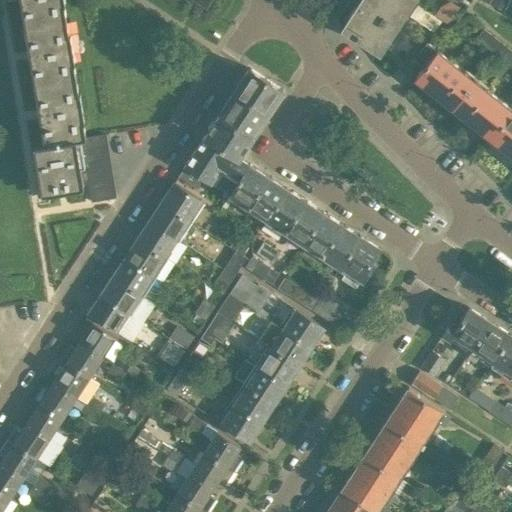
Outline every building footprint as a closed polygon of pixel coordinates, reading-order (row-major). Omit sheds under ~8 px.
[(20,0),(45,142),(33,144),(42,193),(84,186),(84,184),(89,183),(92,201),(116,197),(105,134),(86,137),(83,122),(84,121),(79,91),(78,92),(73,62),(75,62),(70,33),(68,33),(63,4),(64,3),(63,0),(20,0)] [(192,0),(198,4),(206,9),(211,0),(192,0)] [(378,49),(395,24),(359,0),(343,25),(378,49)] [(395,24),(410,0),(359,0),(395,24)] [(505,0),(494,0),(493,4),(502,9),(507,1),(505,0)] [(490,34),(483,28),(476,38),(483,43),(490,34)] [(490,34),(483,43),(489,48),(497,39),(490,34)] [(496,54),(503,44),(497,39),(489,48),(496,54)] [(438,49),(428,42),(413,59),(423,67),(415,78),(490,138),(511,109),(511,107),(439,49),(438,49)] [(502,59),(510,49),(503,44),(496,54),(502,59)] [(511,51),(510,49),(502,59),(509,64),(511,60),(511,51)] [(234,90),(268,112),(283,88),(249,66),(234,90)] [(250,140),(268,112),(234,90),(215,118),(250,140)] [(511,109),(490,138),(511,155),(511,109)] [(239,156),(250,140),(215,118),(208,129),(223,138),(219,144),(239,157),(239,156)] [(249,162),(239,156),(239,157),(219,144),(223,138),(208,129),(178,176),(197,188),(204,177),(229,193),(249,162)] [(229,193),(266,217),(286,186),(249,162),(229,193)] [(174,181),(161,201),(192,220),(202,227),(213,208),(204,202),(204,201),(174,181)] [(324,211),(286,186),(266,217),(304,241),(324,211)] [(149,220),(179,240),(192,220),(161,201),(149,220)] [(304,241),(340,265),(360,234),(324,211),(304,241)] [(137,238),(168,258),(179,240),(149,220),(137,238)] [(380,247),(360,234),(340,265),(363,280),(374,263),(371,261),(380,247)] [(125,257),(155,277),(168,258),(137,238),(125,257)] [(233,246),(244,253),(248,248),(237,241),(233,246)] [(263,241),(256,252),(273,263),(280,252),(263,241)] [(243,254),(244,253),(233,246),(232,248),(235,251),(224,268),(234,275),(246,256),(243,254)] [(245,266),(251,270),(258,259),(252,255),(245,266)] [(155,277),(125,257),(113,275),(151,300),(163,283),(155,278),(155,277)] [(265,264),(258,259),(251,270),(258,275),(265,264)] [(265,280),(272,269),(265,264),(258,275),(265,280)] [(225,290),(234,275),(224,268),(214,283),(225,290)] [(279,273),(272,269),(265,280),(272,284),(279,273)] [(229,292),(247,303),(258,285),(242,274),(229,292)] [(151,300),(113,275),(101,294),(139,319),(151,300)] [(277,288),(311,310),(318,298),(284,277),(277,288)] [(311,310),(317,313),(324,302),(332,307),(340,313),(332,323),(339,327),(352,308),(324,290),(318,298),(311,310)] [(247,303),(229,292),(217,311),(233,321),(245,303),(246,304),(247,303)] [(101,294),(89,313),(127,338),(139,319),(101,294)] [(204,298),(200,305),(211,311),(215,305),(204,298)] [(317,313),(325,318),(332,307),(324,302),(317,313)] [(201,325),(211,311),(200,305),(195,312),(198,314),(194,320),(201,325)] [(293,306),(280,325),(311,345),(324,326),(293,306)] [(511,333),(470,306),(458,324),(452,320),(444,333),(511,377),(511,333)] [(325,318),(332,323),(340,313),(332,307),(325,318)] [(217,311),(205,329),(216,337),(215,338),(222,342),(234,322),(233,321),(217,311)] [(83,334),(79,341),(102,356),(115,335),(86,316),(77,330),(83,334)] [(268,344),(299,364),(311,345),(280,325),(268,344)] [(194,336),(181,328),(174,340),(186,348),(194,336)] [(211,344),(215,338),(216,337),(205,329),(200,337),(211,344)] [(256,363),(286,383),(299,364),(268,344),(258,337),(253,346),(262,352),(256,363)] [(89,376),(102,356),(79,341),(74,348),(68,344),(59,357),(89,376)] [(174,367),(185,351),(173,343),(163,359),(174,367)] [(432,349),(420,366),(424,369),(435,376),(446,359),(432,349)] [(119,354),(113,363),(126,372),(132,362),(119,354)] [(75,397),(89,376),(59,357),(51,371),(57,375),(52,381),(75,397)] [(180,367),(191,374),(195,368),(184,361),(180,367)] [(121,380),(126,372),(113,363),(108,371),(121,380)] [(243,382),(274,402),(286,383),(256,363),(243,382)] [(178,395),(191,374),(180,367),(167,388),(178,395)] [(419,370),(411,383),(450,408),(458,396),(419,370)] [(62,417),(75,397),(52,381),(48,389),(41,384),(33,398),(62,417)] [(274,402),(243,382),(231,401),(262,421),(274,402)] [(410,386),(388,420),(425,444),(447,410),(410,386)] [(86,403),(100,412),(105,404),(91,395),(86,403)] [(49,437),(62,417),(33,398),(24,411),(30,415),(26,422),(49,437)] [(488,410),(511,426),(511,410),(495,400),(488,410)] [(262,421),(231,401),(219,420),(249,440),(262,421)] [(95,420),(100,412),(86,403),(81,411),(95,420)] [(188,423),(193,414),(183,408),(178,416),(188,423)] [(207,423),(193,414),(188,423),(201,432),(207,423)] [(403,477),(425,444),(388,420),(366,453),(403,477)] [(36,457),(44,445),(49,437),(26,422),(21,429),(15,425),(6,438),(36,457)] [(240,445),(217,430),(204,451),(233,470),(242,456),(235,452),(240,445)] [(65,436),(60,444),(73,453),(79,445),(65,436)] [(153,447),(136,437),(128,451),(144,461),(153,447)] [(0,462),(22,477),(28,469),(36,457),(6,438),(0,448),(0,453),(4,456),(0,461),(0,462)] [(504,449),(494,442),(479,464),(490,470),(504,449)] [(68,460),(73,453),(60,444),(55,452),(68,460)] [(172,448),(166,456),(180,465),(186,456),(172,447),(172,448)] [(233,470),(204,451),(190,472),(213,486),(217,480),(224,484),(233,470)] [(464,452),(457,463),(468,470),(475,459),(464,452)] [(366,453),(343,488),(377,509),(381,511),(385,511),(398,493),(394,491),(403,477),(366,453)] [(161,464),(175,472),(180,465),(166,456),(161,464)] [(0,491),(9,498),(22,477),(0,462),(0,491)] [(501,465),(496,472),(506,479),(510,472),(501,465)] [(22,477),(33,484),(47,493),(52,485),(28,469),(22,477)] [(213,486),(190,472),(177,492),(206,511),(215,497),(209,493),(213,486)] [(502,486),(506,479),(496,472),(492,479),(502,486)] [(83,473),(76,485),(90,494),(98,483),(83,473)] [(92,511),(118,511),(119,511),(108,504),(122,484),(110,476),(88,509),(92,511)] [(462,511),(478,488),(469,482),(455,504),(450,501),(447,505),(457,511),(462,511)] [(42,501),(47,493),(33,484),(28,492),(42,501)] [(146,488),(140,496),(154,505),(159,497),(146,488)] [(341,511),(374,511),(377,509),(343,488),(332,505),(341,511)] [(0,511),(9,498),(0,491),(0,511)] [(205,511),(206,511),(177,492),(164,511),(205,511)] [(147,511),(149,511),(154,505),(140,496),(135,504),(147,511)] [(479,499),(474,506),(483,511),(484,511),(489,506),(479,499)]
